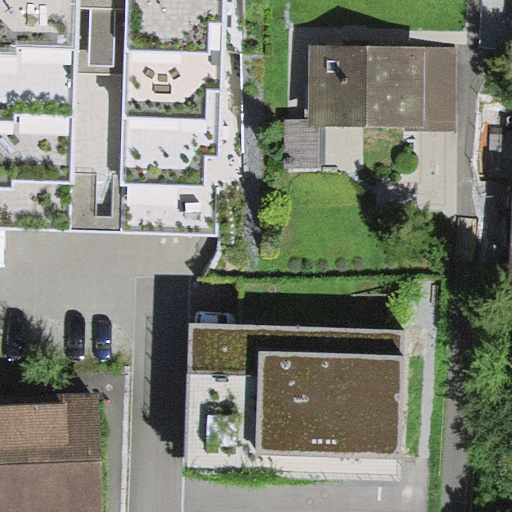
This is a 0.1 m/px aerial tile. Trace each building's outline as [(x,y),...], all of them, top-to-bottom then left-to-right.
[(0,0),(0,226),(217,234),(224,0),(0,0)] [(457,47),(312,45),(311,119),(311,127),(327,127),(456,130),(457,47)] [(311,127),(311,119),(286,119),(286,166),(327,166),(327,127),(311,127)] [(409,330),(199,323),(194,470),(404,478),(409,330)] [(119,511),(113,395),(0,401),(0,511),(119,511)]
